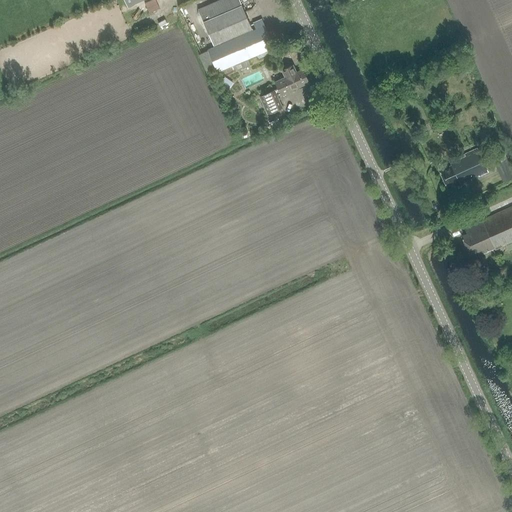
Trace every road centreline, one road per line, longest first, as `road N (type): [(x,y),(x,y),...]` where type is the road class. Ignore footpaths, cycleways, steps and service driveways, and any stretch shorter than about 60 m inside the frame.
road 1 (tertiary): [(511,468),(294,0)]
road 2 (track): [(446,231),(375,87)]
